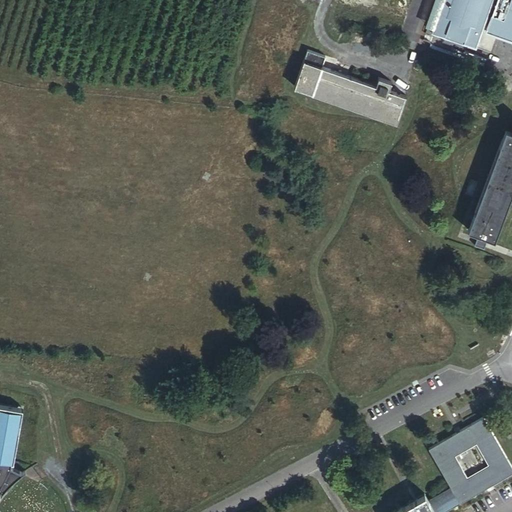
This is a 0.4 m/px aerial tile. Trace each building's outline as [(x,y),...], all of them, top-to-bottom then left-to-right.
[(490,0),(442,0),(432,29),(475,45),(482,24),(484,18),(490,1),(490,0)] [(511,0),(490,0),(490,1),(494,2),(488,19),(484,18),(482,24),(486,25),(484,29),(511,38),(511,0)] [(327,55),(315,91),(398,121),(407,95),(389,89),(392,81),(380,77),(377,84),(341,71),(345,61),(327,55)] [(511,192),(511,129),(508,128),(471,229),(496,238),(511,192)] [(0,488),(47,511),(58,489),(10,464),(10,460),(13,460),(22,413),(0,408),(0,488)] [(434,511),(438,510),(433,503),(456,489),(463,502),(511,471),(511,462),(484,418),(431,449),(453,484),(431,498),(426,492),(395,511),(434,511)] [(456,489),(433,503),(438,510),(439,511),(447,511),(463,502),(456,489)]
